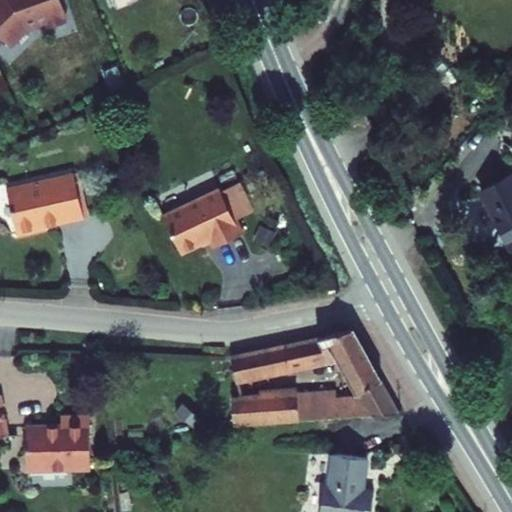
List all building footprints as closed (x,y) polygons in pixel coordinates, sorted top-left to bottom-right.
[(0,0),(0,16),(20,38),(39,21),(56,15),(58,20),(76,13),(74,8),(77,7),(73,0),(0,0)] [(19,221),(89,210),(83,166),(12,177),(19,221)] [(224,240),(251,228),(230,183),(173,209),(190,246),(221,232),(224,240)] [(511,183),(489,196),(511,240),(511,183)] [(237,354),(240,378),(250,376),(347,355),(360,387),(372,415),(400,412),(361,325),(237,354)] [(240,378),(242,397),(253,396),(250,376),(240,378)] [(0,378),(0,377),(0,421),(9,419),(0,378)] [(345,388),(349,417),(372,415),(360,387),(345,388)] [(235,398),(239,429),(349,417),(345,388),(253,396),(242,397),(235,398)] [(25,456),(89,457),(90,405),(62,404),(62,414),(26,413),(25,456)] [(334,458),(331,511),(377,511),(378,505),(368,504),(371,460),(334,458)]
